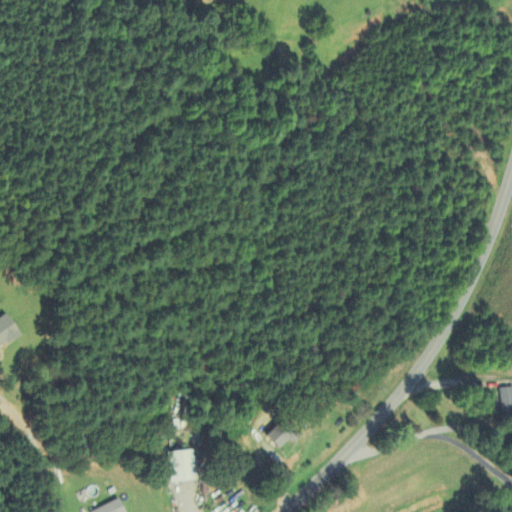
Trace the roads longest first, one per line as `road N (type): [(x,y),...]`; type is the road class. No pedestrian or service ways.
road 1 (residential): [(286,511),(419,370),(495,223),(511,168)]
road 2 (residential): [(339,458),(436,434),(511,479)]
